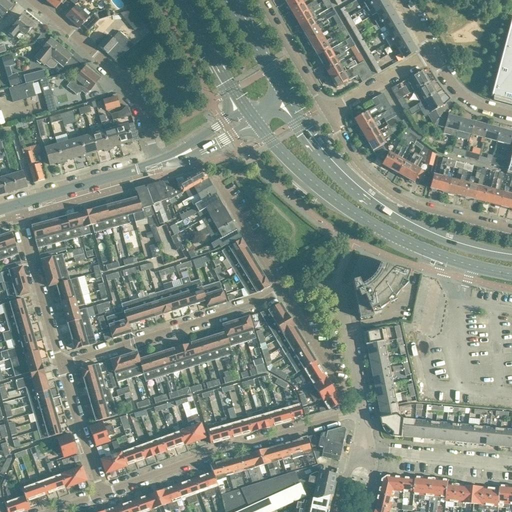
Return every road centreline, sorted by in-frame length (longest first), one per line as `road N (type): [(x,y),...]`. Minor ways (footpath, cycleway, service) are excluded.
road 1 (secondary): [(251,116),(294,165),(367,221),(433,253),(511,274)]
road 2 (secondary): [(511,257),(443,240),(378,207),(323,159),(286,98)]
road 3 (residential): [(101,494),(363,411)]
road 4 (residential): [(281,290),(257,305),(59,366)]
road 5 (residential): [(511,233),(396,197),(359,164),(325,114)]
road 6 (residential): [(157,164),(124,84),(28,0)]
road 7 (residential): [(363,411),(337,290),(281,290)]
road 8 (residential): [(13,206),(59,366)]
road 9 (tertiary): [(13,206),(157,164)]
road 10 (residential): [(511,463),(363,447)]
road 11 (residential): [(281,290),(212,171)]
road 12 (residential): [(59,366),(101,494)]
road 13 (secondary): [(183,0),(251,116)]
road 14 (residential): [(325,114),(259,0)]
road 15 (residential): [(345,396),(281,290)]
road 16 (residential): [(429,54),(325,114)]
